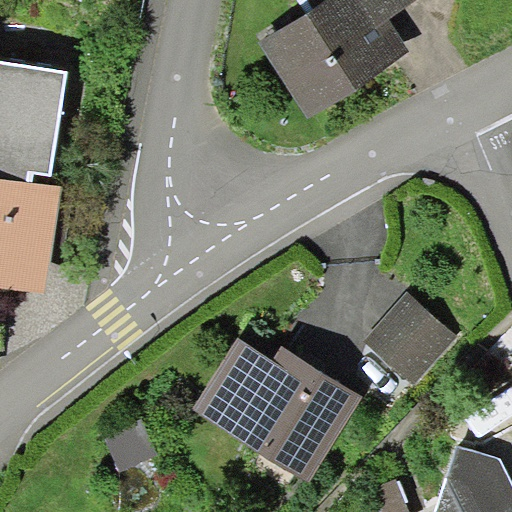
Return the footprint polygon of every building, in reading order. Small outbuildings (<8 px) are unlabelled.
[(259,42),(309,118),(410,51),(390,18),(418,0),(307,0),(314,10),(259,42)] [(0,286),(47,294),(63,187),(34,182),(36,173),(52,175),(68,70),(0,59),(0,286)] [(459,336),(408,292),(366,340),(417,384),(459,336)] [(192,409),(309,481),(362,397),(281,347),(274,359),(238,336),(192,409)] [(142,418),(105,433),(120,470),(157,455),(142,418)] [(511,511),(511,477),(503,459),(458,446),(435,511),(511,511)] [(409,511),(396,480),(375,489),(384,511),(409,511)]
